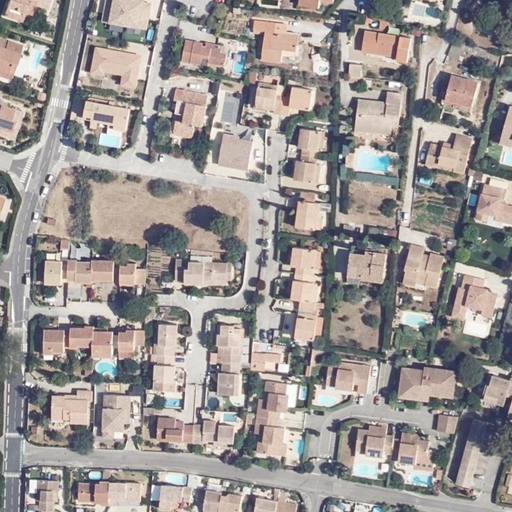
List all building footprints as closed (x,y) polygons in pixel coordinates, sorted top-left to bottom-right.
[(29,3),(36,5),(49,8),(51,0),(9,0),(4,15),(22,21),(26,13),(29,3)] [(109,0),(106,21),(127,24),(132,0),(109,0)] [(143,0),(132,0),(127,24),(149,28),(154,4),(146,3),(147,0),(143,0)] [(32,15),(36,5),(29,3),(26,13),(32,15)] [(276,31),(277,23),(255,20),(254,29),(266,30),(262,60),(282,62),(284,49),(297,50),(299,33),(287,32),(276,31)] [(288,24),(277,23),(276,31),(287,32),(288,24)] [(402,36),(378,32),(376,50),(391,53),(390,59),(398,61),(402,36)] [(209,58),(208,63),(225,66),(228,53),(221,52),(222,45),(207,43),(206,46),(202,46),(203,42),(186,39),(182,61),(202,64),(203,57),(209,58)] [(466,44),(455,40),(449,55),(459,59),(463,50),(466,44)] [(0,79),(10,83),(11,80),(12,80),(23,46),(7,41),(5,49),(0,46),(0,79)] [(466,44),(463,50),(487,60),(488,58),(489,53),(466,44)] [(100,47),(96,70),(107,72),(107,68),(128,72),(126,83),(138,85),(143,55),(100,47)] [(501,63),(502,58),(489,53),(488,58),(501,63)] [(349,77),(361,78),(362,64),(350,63),(349,77)] [(445,99),(473,107),(479,82),(452,75),(445,99)] [(275,114),(281,115),(284,94),(278,94),(279,85),(259,82),(256,103),(276,106),(275,110),(275,114)] [(284,94),(281,115),(289,116),(290,107),(290,102),(302,104),(301,108),(311,110),(314,89),(293,87),(291,95),(284,94)] [(183,122),(178,120),(177,120),(174,134),(193,138),(196,125),(202,126),(208,95),(196,93),(195,95),(176,91),(174,99),(178,100),(175,113),(180,114),(185,115),(183,122)] [(355,128),(392,134),(393,125),(394,117),(400,118),(403,94),(389,92),(388,103),(359,100),(355,128)] [(471,112),(473,107),(445,99),(444,104),(471,112)] [(0,135),(14,140),(23,112),(0,105),(2,101),(0,100),(0,135)] [(125,112),(125,108),(87,101),(84,119),(92,120),(98,121),(108,123),(112,124),(112,128),(126,131),(129,113),(125,112)] [(511,146),(511,106),(510,106),(501,143),(511,146)] [(302,148),(301,154),(318,156),(319,150),(321,131),(301,128),(299,142),(303,143),(302,148)] [(240,135),(224,133),(219,165),(248,170),(253,141),(240,139),(240,135)] [(453,148),(443,146),(431,143),(426,164),(438,168),(439,163),(455,167),(454,171),(464,174),(473,138),(457,134),(454,144),(453,148)] [(346,167),(354,168),(355,153),(348,152),(346,167)] [(317,163),(318,156),(301,154),(301,161),(300,166),(296,165),(294,179),(315,182),(317,163)] [(439,163),(438,168),(454,171),(455,167),(439,163)] [(398,188),(399,176),(357,173),(357,180),(368,181),(368,185),(398,188)] [(508,217),(507,222),(511,223),(511,205),(500,203),(501,198),(505,199),(508,190),(486,184),(477,218),(488,221),(490,213),(497,214),(508,217)] [(316,193),(301,191),(300,200),(303,200),(315,202),(316,193)] [(322,203),(315,202),(303,200),(301,213),(298,213),(296,226),(316,229),(319,210),(321,210),(322,203)] [(369,227),(368,236),(379,237),(380,229),(369,227)] [(379,237),(388,238),(389,230),(380,229),(379,237)] [(69,249),(69,240),(61,239),(61,249),(69,249)] [(446,249),(456,251),(458,241),(449,239),(446,249)] [(427,282),(425,286),(437,289),(445,255),(431,252),(430,255),(429,260),(422,258),(423,253),(425,247),(412,244),(405,271),(407,271),(404,284),(416,286),(416,284),(417,280),(427,282)] [(297,266),(296,272),(311,275),(312,268),(314,249),(294,246),(292,260),(297,261),(297,266)] [(314,249),(312,268),(319,269),(322,250),(314,249)] [(374,254),(366,254),(350,252),(348,276),(362,278),(362,274),(385,276),(387,253),(374,251),(374,254)] [(92,280),(92,262),(78,261),(78,259),(69,259),(69,261),(68,279),(76,280),(92,280)] [(115,259),(92,259),(92,262),(92,280),(92,281),(104,281),(114,281),(115,259)] [(185,283),(194,283),(195,262),(190,261),(190,260),(176,259),(176,281),(185,281),(185,283)] [(62,282),(68,282),(68,279),(69,261),(46,260),(46,281),(62,282)] [(195,262),(194,283),(204,284),(205,281),(227,282),(227,280),(228,263),(195,262)] [(136,284),(146,284),(147,269),(136,268),(136,263),(128,263),(128,265),(121,265),(121,283),(136,284)] [(311,275),(296,272),(295,279),(298,280),(295,299),(300,300),(312,301),(315,282),(310,281),(311,275)] [(362,274),(362,278),(361,280),(384,282),(385,276),(362,274)] [(461,287),(454,314),(465,317),(468,304),(484,308),(483,313),(494,315),(499,295),(481,290),(484,279),(467,275),(464,288),(461,287)] [(68,286),(68,298),(82,298),(82,286),(68,286)] [(329,303),(316,302),(312,301),(300,300),(297,331),(315,334),(317,317),(318,311),(315,311),(316,307),(329,309),(329,303)] [(324,317),(317,317),(315,334),(322,334),(324,317)] [(171,345),(176,345),(177,346),(178,324),(161,323),(160,334),(155,334),(154,334),(153,354),(170,355),(171,345)] [(222,362),(241,363),(243,363),(245,329),(235,328),(235,325),(222,324),(221,334),(218,333),(217,345),(219,346),(218,362),(222,362)] [(113,347),(114,334),(114,331),(93,330),(93,326),(86,326),(86,327),(71,327),(71,329),(55,329),(45,329),(44,350),(54,350),(54,351),(65,352),(65,348),(78,348),(79,346),(79,342),(93,343),(93,346),(93,352),(113,353),(113,347)] [(135,345),(145,345),(145,330),(135,330),(135,329),(127,329),(127,331),(120,331),(120,334),(120,347),(119,358),(135,358),(135,345)] [(315,334),(297,331),(296,337),(315,340),(315,334)] [(267,354),(253,352),(252,364),(252,368),(252,370),(265,371),(266,365),(267,354)] [(175,365),(175,355),(170,355),(153,354),(152,354),(151,364),(155,364),(154,390),(156,390),(165,391),(177,391),(178,380),(175,380),(176,365),(175,365)] [(282,355),(271,354),(270,362),(281,363),(282,355)] [(239,395),(240,368),(241,363),(222,362),(222,372),(220,372),(218,394),(239,395)] [(360,380),(359,384),(358,392),(368,393),(371,366),(340,362),(339,365),(329,364),(327,384),(337,385),(337,387),(354,389),(354,383),(355,379),(360,380)] [(446,389),(454,390),(457,370),(425,366),(425,370),(404,367),(400,393),(422,395),(423,389),(423,385),(431,386),(431,390),(430,394),(445,396),(446,389)] [(511,379),(511,380),(493,374),(493,375),(491,384),(489,384),(485,396),(498,400),(497,404),(504,406),(507,396),(508,392),(511,392),(511,404),(509,416),(511,417),(511,379)] [(260,398),(258,416),(274,418),(275,410),(281,411),(288,412),(290,394),(287,394),(288,384),(267,381),(264,399),(260,398)] [(71,420),(71,422),(88,423),(89,401),(93,400),(93,391),(77,390),(77,395),(77,399),(65,398),(65,396),(53,395),(52,414),(65,415),(65,419),(71,420)] [(165,391),(156,390),(156,398),(165,398),(165,391)] [(125,417),(130,417),(131,396),(106,395),(104,428),(116,428),(125,429),(125,422),(125,417)] [(52,421),(71,422),(71,420),(65,419),(65,415),(52,414),(52,421)] [(274,418),(258,416),(255,433),(260,433),(258,451),(279,454),(280,444),(283,444),(286,427),(279,426),(273,425),(274,418)] [(440,424),(457,426),(460,418),(441,416),(440,424)] [(193,442),(194,425),(184,424),(184,428),(176,428),(176,420),(176,419),(159,418),(157,440),(193,442)] [(466,449),(456,484),(470,488),(488,423),(474,419),(466,449)] [(184,428),(184,424),(184,421),(176,420),(176,428),(184,428)] [(204,425),(194,424),(194,425),(193,442),(198,443),(203,443),(203,440),(214,441),(225,441),(234,442),(235,426),(220,425),(220,427),(216,426),(216,424),(216,421),(204,420),(204,425)] [(438,432),(455,434),(457,426),(440,424),(438,432)] [(394,439),(395,436),(387,434),(388,428),(378,426),(377,431),(370,430),(359,429),(356,449),(367,450),(367,454),(384,456),(384,452),(392,453),(394,439)] [(104,437),(115,437),(116,428),(104,428),(104,437)] [(392,453),(392,456),(400,457),(399,461),(416,463),(416,468),(433,470),(436,450),(428,449),(429,441),(420,440),(412,439),(413,433),(403,432),(402,440),(394,439),(392,453)] [(39,511),(55,511),(56,502),(56,494),(58,494),(59,480),(39,479),(38,501),(40,501),(39,511)] [(101,504),(110,505),(110,482),(101,482),(101,485),(80,484),(79,501),(102,502),(101,504)] [(110,482),(110,505),(118,505),(119,500),(119,497),(127,497),(127,501),(141,501),(141,483),(110,482)] [(182,500),(191,501),(193,488),(162,485),(160,508),(172,509),(173,499),(182,500)] [(204,507),(204,508),(219,511),(222,494),(223,492),(200,488),(197,506),(204,507)] [(219,511),(218,511),(240,511),(243,495),(230,493),(227,495),(222,494),(219,511)] [(276,511),(278,501),(258,497),(254,511),(276,511)] [(173,499),(172,509),(177,510),(182,505),(182,500),(173,499)] [(296,511),(298,504),(278,501),(276,511),(296,511)]
